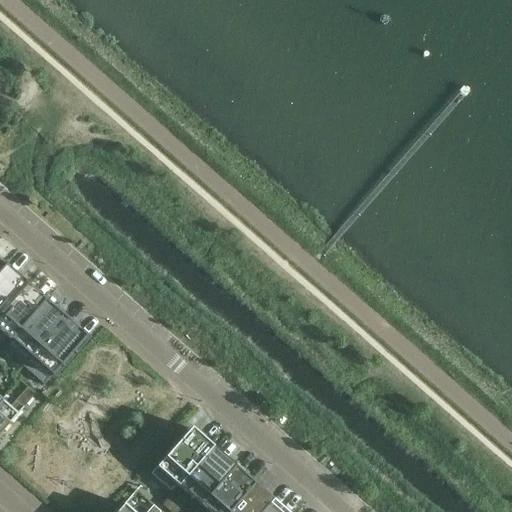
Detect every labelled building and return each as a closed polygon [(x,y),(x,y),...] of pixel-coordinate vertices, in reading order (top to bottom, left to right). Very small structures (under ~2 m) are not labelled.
[(5,266),(0,271),(0,315),(26,285),(5,266)] [(26,285),(0,315),(0,331),(10,340),(44,301),(26,285)] [(10,340),(2,349),(22,367),(64,319),(44,301),(10,340)] [(64,319),(22,367),(48,390),(90,342),(64,319)] [(35,395),(27,388),(21,394),(30,402),(34,396),(35,395)] [(30,402),(21,394),(15,401),(24,408),(30,402)] [(0,435),(18,415),(9,408),(2,402),(1,401),(0,402),(0,435)] [(18,415),(24,408),(15,401),(9,408),(18,415)] [(178,487),(212,448),(190,429),(151,474),(170,491),(175,485),(178,487)] [(178,487),(199,506),(234,467),(212,448),(178,487)] [(194,511),(229,511),(253,485),(234,467),(194,511)] [(229,511),(261,511),(271,501),(253,485),(229,511)] [(168,511),(176,502),(170,496),(162,505),(168,511)] [(284,511),(271,501),(261,511),(284,511)]
